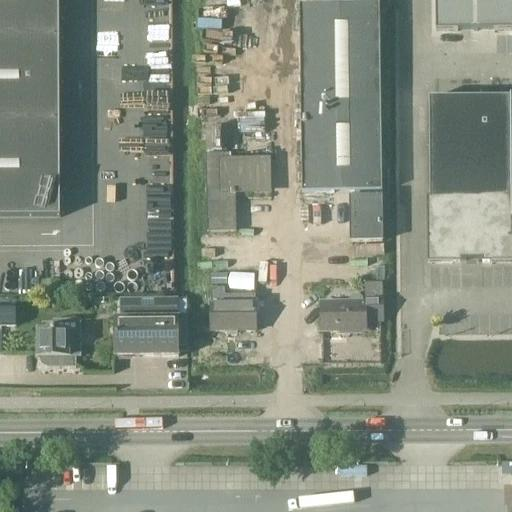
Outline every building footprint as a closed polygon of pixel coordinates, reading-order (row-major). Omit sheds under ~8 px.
[(0,0),(0,218),(60,218),(59,0),(0,0)] [(511,0),(435,0),(435,31),(511,29),(511,0)] [(350,238),(382,237),(381,197),(380,197),(380,191),(381,191),(379,5),(300,6),(302,192),(354,191),(354,197),(350,197),(350,238)] [(429,98),(430,192),(430,199),(426,199),(426,214),(430,214),(430,261),(481,260),(481,264),(492,264),(492,260),(511,260),(511,98),(429,98)] [(231,161),(231,154),(206,154),(207,231),(237,230),(236,190),(260,190),(260,178),(268,177),(268,160),(231,161)] [(43,300),(59,300),(59,282),(43,282),(43,300)] [(365,321),(382,321),(381,283),(366,283),(366,297),(360,297),(360,303),(321,303),(321,331),(365,331),(365,321)] [(212,331),(255,331),(255,295),(225,295),(225,288),(211,288),(212,331)] [(121,319),(115,319),(115,357),(179,357),(179,319),(179,300),(120,300),(121,319)] [(15,312),(0,311),(0,327),(0,328),(15,328),(15,312)] [(54,330),(37,330),(38,357),(48,357),(48,368),(77,368),(76,357),(82,357),(81,320),(54,321),(54,330)]
